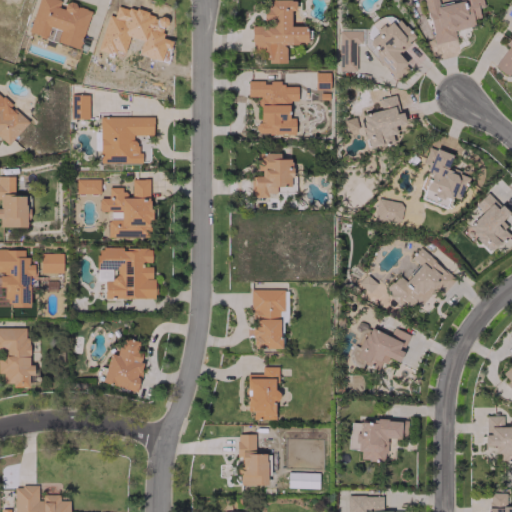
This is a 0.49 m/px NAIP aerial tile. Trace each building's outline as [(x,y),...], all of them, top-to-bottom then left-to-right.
[(89,9),(62,1),(62,0),(60,0),(36,0),(27,33),(79,48),(89,9)] [(251,24),(251,55),(261,55),(261,63),(284,63),(284,43),(305,43),(305,25),(289,25),(289,11),(294,11),(293,0),(262,0),(262,24),(251,24)] [(422,0),(434,44),(455,39),(453,31),(473,25),(472,19),(479,17),(477,8),(482,7),(479,0),(457,0),(438,5),(436,0),(422,0)] [(395,80),(409,68),(396,53),(414,37),(395,15),(364,43),(395,80)] [(354,71),(355,44),(361,44),(361,29),(337,29),(336,70),(354,71)] [(493,66),(507,77),(511,69),(511,31),(503,43),(507,46),(493,66)] [(328,89),(328,72),(314,72),(314,89),(328,89)] [(293,134),(293,118),(287,118),(287,102),(296,102),(296,86),(281,86),(281,80),(246,80),(246,96),(257,96),(257,134),(293,134)] [(27,122),(10,106),(11,105),(0,95),(0,139),(6,145),(27,122)] [(87,118),(87,95),(69,95),(69,118),(87,118)] [(342,118),(345,133),(360,130),(364,147),(394,142),(391,125),(401,124),(396,95),(378,98),(380,112),(342,118)] [(151,117),(98,117),(98,163),(137,163),(137,135),(152,135),(151,117)] [(446,208),(452,188),(461,192),(466,175),(446,169),(450,154),(427,147),(420,169),(427,171),(422,187),(423,188),(419,199),(446,208)] [(250,196),(275,195),(274,186),(290,185),(290,158),(279,159),(278,152),(256,153),(257,176),(249,176),(250,196)] [(13,176),(0,175),(0,226),(25,227),(25,196),(13,195),(13,176)] [(98,194),(99,179),(75,179),(75,193),(98,194)] [(107,237),(148,236),(148,219),(149,219),(148,179),(130,179),(130,197),(122,197),(122,187),(107,187),(107,198),(98,198),(98,211),(120,211),(120,219),(106,219),(107,237)] [(490,252),(507,234),(499,226),(510,215),(486,192),(473,205),(480,212),(464,228),(490,252)] [(402,203),(376,198),(373,217),(398,222),(402,203)] [(152,298),(152,264),(149,264),(149,248),(96,248),(96,279),(103,279),(103,298),(152,298)] [(418,265),(404,281),(397,275),(385,288),(391,294),(388,297),(398,306),(402,301),(409,307),(414,301),(419,306),(435,288),(441,294),(454,279),(418,248),(409,258),(418,265)] [(28,307),(28,275),(33,275),(33,265),(25,265),(25,249),(0,249),(0,272),(3,272),(3,307),(28,307)] [(39,273),(62,272),(61,253),(39,253),(39,273)] [(376,284),(365,274),(357,283),(368,292),(376,284)] [(286,317),(286,289),(249,290),(249,335),(252,335),(252,349),(279,348),(278,318),(286,317)] [(388,337),(361,325),(346,362),(360,368),(362,363),(376,369),(378,362),(384,364),(386,358),(397,362),(401,351),(400,350),(407,334),(392,327),(388,337)] [(27,328),(0,327),(0,372),(2,373),(2,383),(10,383),(10,386),(27,387),(28,375),(32,375),(32,365),(27,365),(27,328)] [(511,331),(507,336),(511,340),(511,358),(498,370),(508,381),(505,383),(511,391),(511,331)] [(138,341),(120,336),(115,355),(108,353),(101,382),(133,390),(143,354),(135,352),(138,341)] [(246,411),(252,411),(252,419),(274,418),(273,377),(277,377),(276,367),(260,367),(260,374),(245,374),(246,411)] [(499,461),(511,460),(511,427),(502,427),(502,416),(484,416),(484,446),(494,446),(494,453),(499,453),(499,461)] [(237,484),(265,485),(265,471),(274,471),(274,453),(253,452),(254,434),(236,434),(235,457),(240,457),(240,467),(237,467),(237,484)] [(317,473),(286,472),(286,487),(317,488),(317,473)] [(12,511),(68,511),(68,500),(58,500),(58,495),(38,495),(38,486),(12,486),(12,511)] [(486,511),(511,511),(511,506),(504,506),(505,493),(487,493),(486,511)] [(406,511),(407,511),(381,511),(381,495),(346,495),(345,511),(406,511)]
